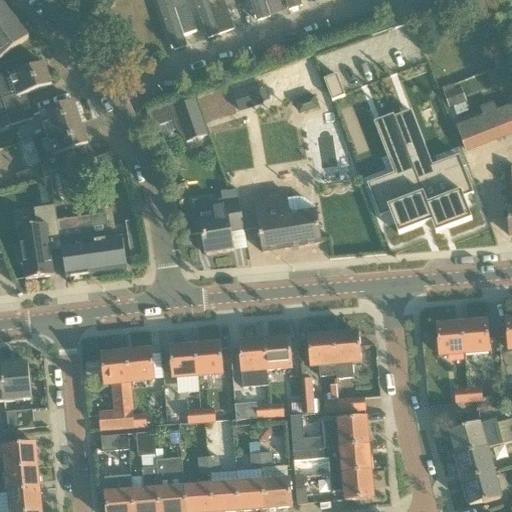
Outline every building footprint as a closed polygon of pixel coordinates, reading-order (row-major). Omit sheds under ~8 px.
[(0,0),(0,27),(15,15),(12,17),(0,1),(0,0)] [(183,0),(155,0),(154,0),(173,55),(199,46),(183,0)] [(233,38),(220,0),(192,0),(208,47),(233,38)] [(262,0),(244,0),(253,28),(269,23),(262,0)] [(304,8),(301,0),(282,0),(287,14),(304,8)] [(15,15),(0,27),(0,60),(29,38),(13,18),(16,15),(15,15)] [(29,57),(0,67),(0,97),(5,112),(5,114),(30,105),(27,95),(52,87),(44,65),(33,68),(29,57)] [(257,84),(233,91),(239,112),(263,105),(257,84)] [(195,101),(174,108),(173,105),(148,114),(153,129),(178,120),(180,127),(185,125),(189,135),(205,130),(195,101)] [(39,114),(47,135),(81,124),(74,102),(39,114)] [(511,135),(511,106),(498,112),(495,104),(480,110),(482,116),(457,126),(467,153),(511,135)] [(34,119),(30,105),(5,114),(6,115),(9,126),(10,127),(34,119)] [(6,115),(0,116),(0,126),(1,129),(9,126),(6,115)] [(397,178),(371,188),(370,184),(368,185),(380,217),(382,216),(381,214),(389,211),(399,235),(422,227),(420,222),(430,218),(436,234),(437,234),(394,115),(393,116),(400,135),(389,139),(396,159),(391,161),(397,178)] [(462,168),(431,179),(414,132),(403,136),(395,115),(394,115),(437,234),(439,233),(437,228),(446,225),(448,230),(472,221),(462,195),(471,192),(472,195),(474,194),(459,157),(458,157),(462,168)] [(81,124),(47,135),(47,136),(32,141),(38,159),(42,172),(66,164),(63,154),(88,146),(81,124)] [(102,176),(117,176),(117,163),(102,163),(102,176)] [(54,193),(40,195),(42,208),(56,206),(54,193)] [(298,198),(286,200),(285,196),(255,201),(262,253),(322,244),(316,210),(313,211),(312,207),(310,204),(308,201),(306,200),(304,199),(302,198),(300,198),(298,198)] [(211,203),(197,205),(206,257),(233,252),(230,235),(245,232),(239,200),(212,204),(211,203)] [(36,209),(20,210),(21,226),(37,225),(36,209)] [(91,222),(58,226),(66,279),(128,271),(123,238),(110,240),(106,215),(90,217),(91,222)] [(26,281),(54,277),(46,225),(18,229),(21,246),(16,246),(19,265),(23,265),(26,281)] [(488,324),(462,326),(464,355),(490,353),(488,324)] [(437,328),(438,343),(439,357),(464,355),(462,326),(437,328)] [(359,335),(334,337),(337,377),(337,380),(353,379),(352,364),(361,363),(359,335)] [(337,377),(334,337),(308,339),(310,367),(320,367),(321,378),(337,377)] [(264,343),(267,371),(297,368),(296,352),(291,353),(290,340),(264,343)] [(264,343),(239,345),(241,373),(267,371),(264,343)] [(195,348),(198,376),(223,374),(221,346),(195,348)] [(195,348),(170,350),(172,378),(198,376),(195,348)] [(129,383),(131,383),(155,380),(152,352),(127,355),(129,383)] [(127,355),(101,358),(103,390),(110,390),(111,414),(99,415),(100,432),(133,430),(132,417),(134,417),(131,383),(129,383),(127,355)] [(2,367),(5,403),(31,400),(28,365),(2,367)] [(320,411),(316,380),(307,381),(311,412),(320,411)] [(330,386),(331,402),(325,402),(325,414),(339,413),(338,401),(337,386),(330,386)] [(482,390),(467,391),(468,403),(483,402),(482,390)] [(468,403),(467,391),(455,392),(455,404),(468,403)] [(365,399),(338,401),(339,413),(365,411),(365,399)] [(269,406),(270,420),(284,419),(283,405),(269,406)] [(257,421),(270,420),(269,406),(256,407),(257,421)] [(201,411),(202,425),(216,424),(215,410),(201,411)] [(8,431),(34,429),(32,411),(6,413),(8,431)] [(189,426),(202,425),(201,411),(188,412),(189,426)] [(132,417),(133,430),(147,428),(146,416),(134,417),(132,417)] [(366,420),(365,420),(338,422),(340,448),(368,445),(366,420)] [(449,433),(456,459),(487,450),(487,449),(503,445),(496,421),(480,425),(480,424),(462,429),(463,430),(449,433)] [(267,444),(272,436),(272,431),(258,431),(258,444),(267,444)] [(132,493),(133,511),(160,511),(156,462),(154,434),(136,436),(138,457),(141,457),(144,492),(132,493)] [(129,451),(128,436),(101,438),(102,453),(129,451)] [(293,453),(329,449),(328,439),(312,440),(312,441),(292,443),(293,453)] [(6,471),(38,468),(35,445),(0,448),(0,458),(5,458),(6,471)] [(340,448),(329,449),(293,453),(294,462),(329,459),(330,476),(371,472),(368,445),(340,448)] [(456,459),(463,483),(494,474),(487,450),(456,459)] [(271,454),(260,455),(262,471),(272,470),(271,454)] [(262,471),(260,455),(250,456),(251,471),(262,471)] [(209,476),(209,458),(198,459),(199,476),(209,476)] [(219,458),(209,458),(209,476),(220,476),(219,458)] [(156,462),(160,511),(185,511),(184,489),(182,460),(156,462)] [(0,494),(8,494),(40,491),(38,468),(6,471),(6,472),(0,472),(0,494)] [(373,499),(371,472),(330,476),(332,493),(344,492),(345,501),(373,499)] [(501,501),(494,474),(463,483),(470,507),(483,504),(483,506),(501,501)] [(105,495),(106,511),(133,511),(132,493),(130,477),(105,479),(105,495)] [(265,511),(292,509),(289,481),(263,483),(265,511)] [(238,511),(247,511),(265,511),(263,483),(237,485),(238,511)] [(238,511),(237,485),(210,487),(212,511),(238,511)] [(184,489),(185,511),(212,511),(210,487),(184,489)] [(297,506),(307,505),(306,489),(296,490),(297,506)] [(8,494),(9,511),(41,511),(40,491),(8,494)]
